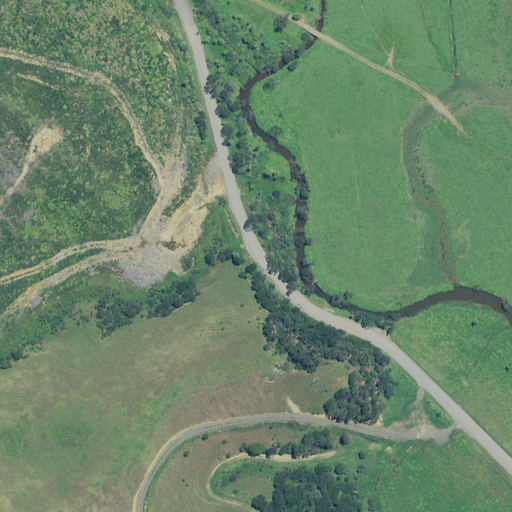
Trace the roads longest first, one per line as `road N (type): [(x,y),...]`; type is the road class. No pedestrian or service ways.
road 1 (unclassified): [(176,0),(256,253),(311,311),(391,349),(511,465)]
road 2 (track): [(464,419),(427,432),(267,418),(186,434),(155,459),(140,511)]
